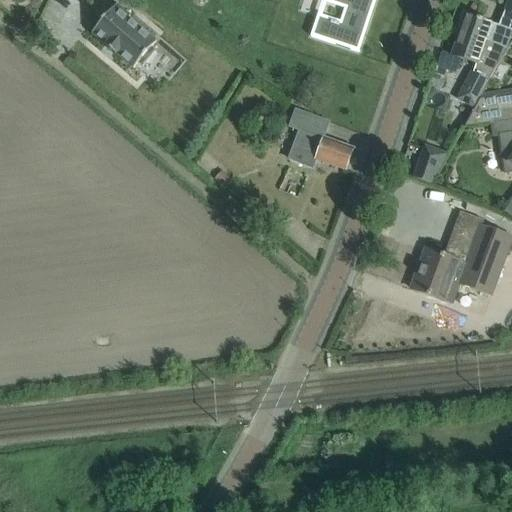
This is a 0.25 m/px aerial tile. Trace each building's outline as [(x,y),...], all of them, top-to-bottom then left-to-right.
[(323,0),(311,38),(359,54),(376,0),(323,0)] [(116,55),(133,70),(138,64),(142,68),(155,52),(151,49),(156,43),(128,20),(130,18),(116,6),(92,35),(106,46),(105,47),(115,56),(116,55)] [(499,27),(465,15),(457,39),(476,45),(478,39),(507,50),(511,34),(511,12),(506,10),(499,27)] [(476,45),(457,39),(451,56),(477,65),(476,72),(470,71),(455,99),(473,107),(499,63),(507,50),(478,39),(476,45)] [(465,128),(491,124),(511,121),(511,107),(498,110),(496,98),(480,100),(465,128)] [(318,120),(296,112),(290,128),(300,132),(289,161),(313,169),(316,161),(345,171),(353,150),(313,135),(318,120)] [(511,121),(491,124),(493,137),(498,137),(504,174),(511,173),(511,121)] [(448,155),(424,146),(412,179),(431,186),(448,155)] [(297,199),(307,177),(289,169),(279,191),(297,199)] [(213,181),(224,191),(233,181),(222,172),(213,181)] [(412,290),(412,291),(444,303),(452,283),(492,298),(511,242),(511,226),(485,217),(483,221),(460,213),(444,257),(426,251),(420,268),(425,269),(417,292),(412,290)] [(472,294),(466,309),(486,316),(492,302),(472,294)] [(331,443),(348,444),(348,432),(332,431),(331,443)] [(330,470),(347,471),(348,449),(331,448),(330,470)]
